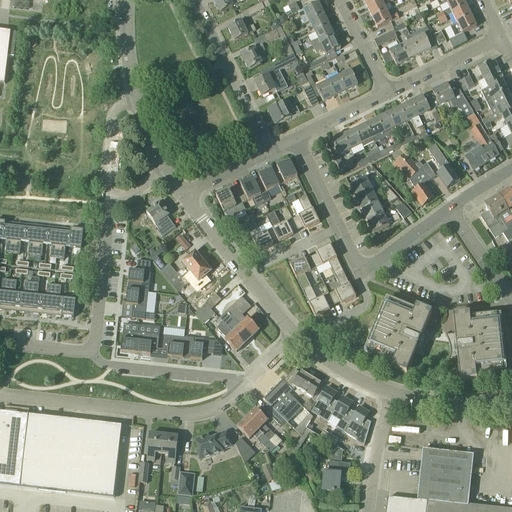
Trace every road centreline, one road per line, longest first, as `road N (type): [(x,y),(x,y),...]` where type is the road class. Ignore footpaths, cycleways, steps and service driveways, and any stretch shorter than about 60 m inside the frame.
road 1 (residential): [(0,394),(197,414),(241,391)]
road 2 (residential): [(296,338),(181,195)]
road 3 (residential): [(266,153),(185,0)]
road 4 (residential): [(90,353),(100,363),(220,375),(241,391)]
road 5 (residential): [(90,353),(107,201)]
road 6 (residential): [(381,96),(501,37)]
road 7 (residential): [(511,401),(444,403),(388,393)]
road 8 (residential): [(388,393),(368,511)]
